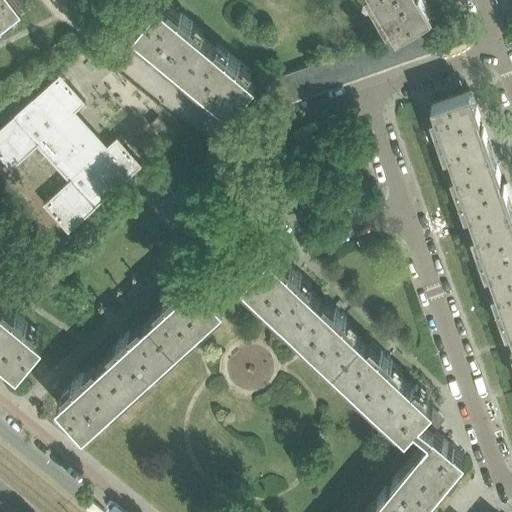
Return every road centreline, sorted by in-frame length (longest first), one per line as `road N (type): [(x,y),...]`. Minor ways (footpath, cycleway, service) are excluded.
road 1 (residential): [(402,206),(317,233),(287,218),(270,188),(273,149),(292,124),(364,97)]
road 2 (residential): [(511,488),(496,471),(402,206)]
road 3 (tertiary): [(111,511),(0,418)]
road 4 (residential): [(364,97),(495,47)]
